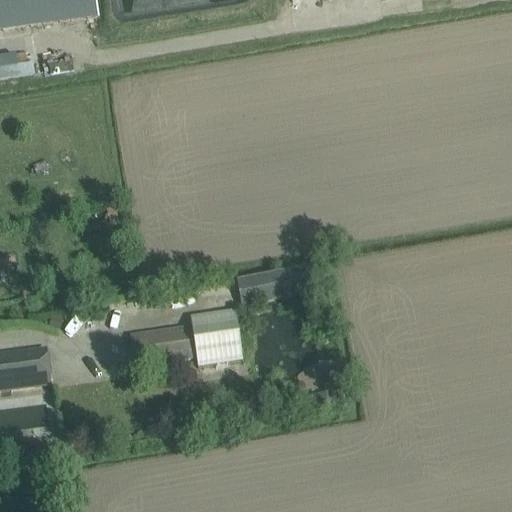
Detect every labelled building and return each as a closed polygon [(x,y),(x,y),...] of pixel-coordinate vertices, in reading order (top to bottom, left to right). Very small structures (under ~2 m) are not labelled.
[(0,0),(0,31),(99,16),(96,0),(0,0)] [(0,57),(0,82),(31,80),(30,66),(12,67),(11,57),(0,57)] [(298,271),(237,282),(242,309),(303,297),(298,271)] [(191,322),(192,328),(130,338),(135,371),(237,355),(231,316),(191,322)] [(54,321),(50,331),(61,335),(65,325),(54,321)] [(46,350),(0,355),(0,394),(51,388),(46,350)] [(305,400),(308,417),(343,410),(336,371),(321,373),(325,396),(305,400)]
